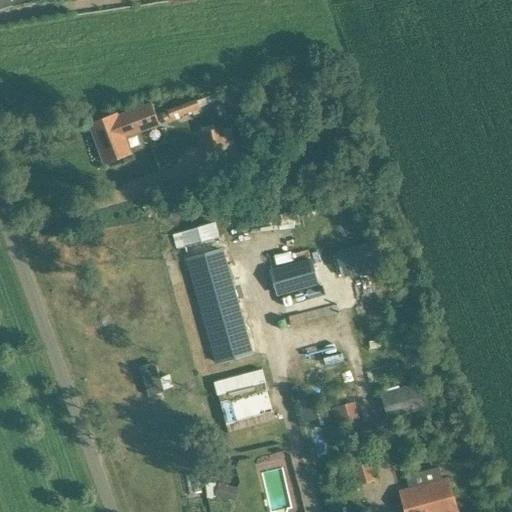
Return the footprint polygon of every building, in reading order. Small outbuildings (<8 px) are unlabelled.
[(0,0),(0,10),(12,6),(10,0),(0,0)] [(193,115),(201,112),(197,100),(167,111),(170,119),(192,111),(193,115)] [(151,102),(109,117),(90,124),(105,163),(123,156),(146,147),(140,131),(159,124),(151,102)] [(220,118),(230,114),(225,102),(216,106),(220,118)] [(224,130),(224,128),(203,132),(211,172),(232,168),(230,158),(238,156),(232,128),(224,130)] [(197,292),(217,363),(267,349),(258,320),(247,323),(234,280),(245,277),(242,266),(230,269),(217,223),(172,235),(189,294),(197,292)] [(336,253),(344,278),(392,263),(384,237),(374,240),(371,231),(339,241),(343,251),(336,253)] [(271,270),(279,297),(320,285),(312,258),(271,270)] [(140,366),(149,396),(164,391),(164,389),(174,386),(169,369),(159,372),(155,361),(140,366)] [(382,393),(390,420),(430,409),(423,383),(418,384),(414,372),(387,380),(390,391),(382,393)] [(343,404),(332,407),(338,430),(350,427),(343,404)] [(350,451),(359,486),(377,481),(368,447),(350,451)] [(402,490),(406,506),(407,511),(457,511),(449,478),(443,480),(439,467),(406,475),(410,488),(402,490)] [(335,477),(338,489),(347,486),(344,475),(335,477)] [(213,497),(232,503),(237,489),(217,483),(213,497)]
